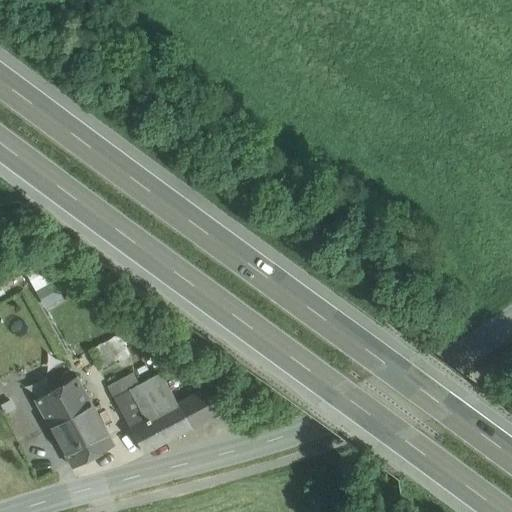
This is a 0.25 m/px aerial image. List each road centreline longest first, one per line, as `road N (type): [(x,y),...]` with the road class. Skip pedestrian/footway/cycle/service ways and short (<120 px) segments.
road 1 (motorway): [(511,455),(0,78)]
road 2 (motorway): [(0,141),(505,511)]
road 3 (secondary): [(511,323),(315,428),(9,511)]
